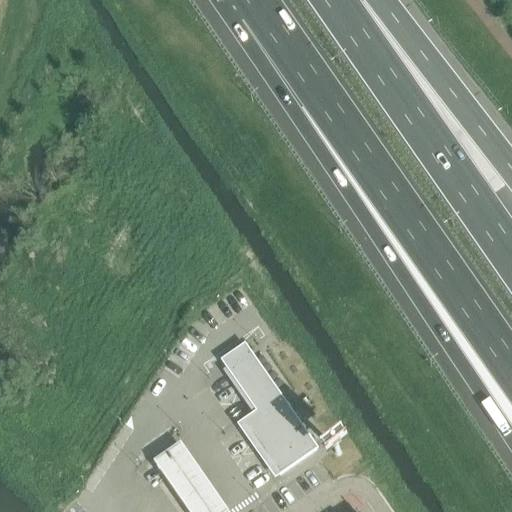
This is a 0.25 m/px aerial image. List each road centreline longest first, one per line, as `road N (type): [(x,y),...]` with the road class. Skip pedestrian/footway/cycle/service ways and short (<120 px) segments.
road 1 (motorway): [(260,8),(424,307),(511,440)]
road 2 (motorway): [(260,8),(511,372)]
road 3 (motorway): [(511,255),(336,0)]
road 4 (motorway): [(511,169),(399,23),(365,0)]
